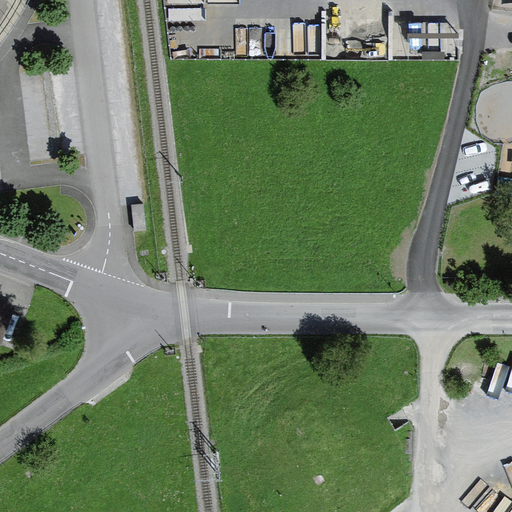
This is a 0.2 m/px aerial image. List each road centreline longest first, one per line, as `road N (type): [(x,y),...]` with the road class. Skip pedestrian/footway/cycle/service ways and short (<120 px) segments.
road 1 (unclassified): [(160,312),(511,319)]
road 2 (residential): [(0,447),(104,367),(136,326),(141,306)]
road 3 (residential): [(0,253),(141,306)]
